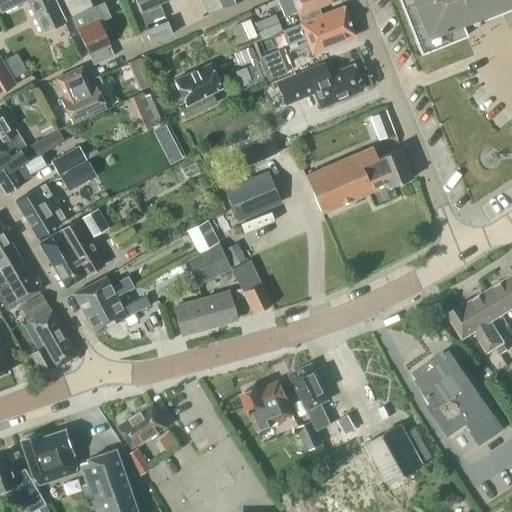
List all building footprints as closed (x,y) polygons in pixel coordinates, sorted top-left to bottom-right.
[(54,0),(0,0),(0,11),(1,14),(28,1),(43,33),(65,23),(54,0)] [(90,8),(93,7),(89,0),(62,0),(71,18),(90,8)] [(168,0),(135,0),(140,12),(160,4),(168,0)] [(241,0),(218,0),(222,8),(241,0)] [(321,6),(335,0),(292,0),(300,21),(306,20),(323,12),(321,6)] [(511,0),(398,0),(420,54),(466,36),(462,25),(470,22),(471,24),(505,11),(511,27),(511,26),(511,0)] [(109,45),(99,22),(110,16),(103,2),(93,7),(90,8),(71,18),(76,29),(77,29),(88,54),(93,65),(113,56),(109,45)] [(160,4),(140,12),(145,24),(165,16),(160,4)] [(311,53),(354,37),(343,7),(282,31),(287,45),(306,38),(311,53)] [(281,30),(275,14),(254,22),(260,39),(281,30)] [(256,36),(249,18),(232,25),(239,43),(256,36)] [(144,30),(150,43),(172,34),(166,21),(144,30)] [(287,72),(277,49),(257,57),(267,81),(287,72)] [(26,72),(16,53),(5,59),(14,78),(26,72)] [(141,57),(126,63),(132,75),(146,69),(141,57)] [(211,92),(220,88),(209,63),(174,80),(185,105),(180,107),(185,118),(216,102),(211,92)] [(323,63),(276,82),(285,104),(297,99),(313,92),(320,108),(363,89),(353,64),(328,74),(323,63)] [(95,84),(90,86),(81,66),(55,78),(64,98),(60,100),(71,124),(106,109),(95,84)] [(0,93),(15,84),(5,69),(0,72),(0,93)] [(38,102),(31,87),(16,95),(19,104),(28,106),(38,102)] [(156,120),(145,96),(144,96),(142,92),(128,98),(143,131),(157,124),(155,120),(156,120)] [(145,96),(156,120),(165,116),(154,92),(145,96)] [(8,156),(25,146),(15,129),(12,131),(0,111),(0,154),(6,151),(8,156)] [(54,130),(49,120),(36,127),(41,136),(54,130)] [(152,131),(157,140),(169,134),(164,125),(152,131)] [(61,138),(57,131),(56,129),(26,147),(25,146),(8,156),(6,151),(0,154),(0,185),(6,194),(31,178),(29,175),(47,164),(39,152),(61,138)] [(229,154),(235,169),(263,157),(257,142),(229,154)] [(310,153),(306,143),(295,148),(299,157),(310,153)] [(86,161),(78,146),(50,161),(58,176),(86,161)] [(412,178),(400,148),(376,157),(371,147),(356,153),(372,191),(386,185),(387,188),(412,178)] [(321,213),(372,191),(356,153),(305,175),(321,213)] [(88,162),(60,177),(67,190),(95,175),(88,162)] [(238,219),(279,201),(265,170),(224,187),(238,219)] [(15,201),(37,237),(66,220),(44,184),(15,201)] [(109,228),(97,209),(81,219),(92,238),(109,228)] [(219,241),(207,219),(185,230),(197,253),(219,241)] [(38,243),(65,287),(103,265),(76,220),(38,243)] [(0,264),(17,254),(0,224),(0,264)] [(231,268),(218,242),(194,255),(206,281),(231,268)] [(245,260),(236,242),(224,249),(232,266),(245,260)] [(0,288),(28,272),(17,254),(0,264),(0,288)] [(252,314),(271,305),(250,261),(232,269),(252,314)] [(0,300),(6,310),(39,291),(28,272),(0,288),(0,300)] [(115,297),(133,288),(127,276),(118,281),(120,285),(111,289),(105,277),(73,293),(83,313),(115,297)] [(511,308),(511,287),(506,278),(487,290),(502,314),(511,308)] [(490,322),(502,314),(487,290),(467,302),(495,347),(503,342),(490,322)] [(209,327),(235,320),(227,292),(201,299),(209,327)] [(48,307),(40,293),(19,305),(27,320),(48,307)] [(125,317),(149,305),(144,296),(121,308),(115,297),(83,313),(94,334),(126,317),(125,317)] [(182,335),(209,327),(201,299),(174,307),(182,335)] [(487,352),(495,347),(467,302),(447,314),(463,339),(475,331),(487,352)] [(30,322),(35,330),(29,334),(38,350),(30,354),(40,372),(55,367),(56,367),(76,356),(51,311),(30,322)] [(0,374),(8,372),(0,351),(3,350),(0,342),(0,374)] [(508,350),(503,342),(495,347),(500,355),(508,350)] [(480,444),(503,429),(449,352),(437,361),(434,357),(413,373),(433,402),(427,407),(448,437),(466,424),(480,444)] [(321,403),(329,400),(312,363),(289,374),(311,417),(317,431),(331,424),(321,403)] [(294,415),(280,379),(263,386),(263,384),(241,392),(255,430),(294,415)] [(153,404),(119,426),(124,434),(133,448),(167,426),(153,404)] [(337,420),(345,434),(355,428),(348,414),(337,420)] [(327,455),(311,420),(297,426),(313,461),(327,455)] [(401,424),(366,443),(389,485),(424,466),(401,424)] [(22,440),(35,481),(41,486),(77,474),(79,467),(67,428),(43,435),(43,433),(22,440)] [(177,442),(170,432),(160,439),(167,449),(177,442)] [(128,454),(140,476),(151,470),(138,448),(134,450),(133,448),(124,434),(117,438),(128,454)] [(300,494),(309,511),(397,511),(393,504),(390,506),(364,458),(367,456),(358,440),(323,458),(332,475),(300,494)] [(139,511),(118,449),(89,459),(90,461),(81,464),(88,485),(84,486),(89,502),(94,501),(97,511),(139,511)] [(26,469),(16,473),(7,453),(0,456),(0,493),(13,488),(27,511),(34,511),(47,505),(26,469)]
